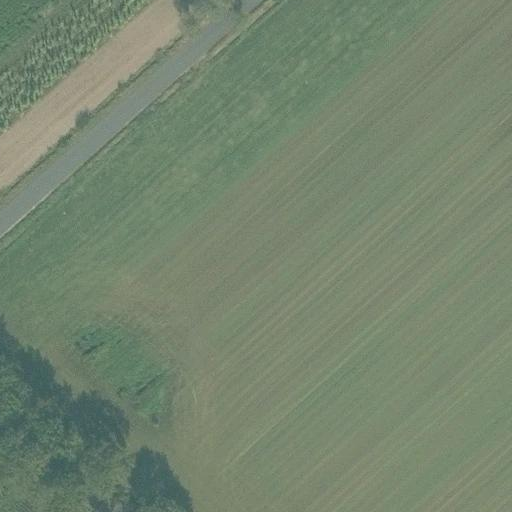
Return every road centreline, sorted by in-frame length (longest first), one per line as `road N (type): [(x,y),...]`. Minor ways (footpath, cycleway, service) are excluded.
road 1 (unclassified): [(0,229),(253,0)]
road 2 (unclassified): [(110,511),(0,416)]
